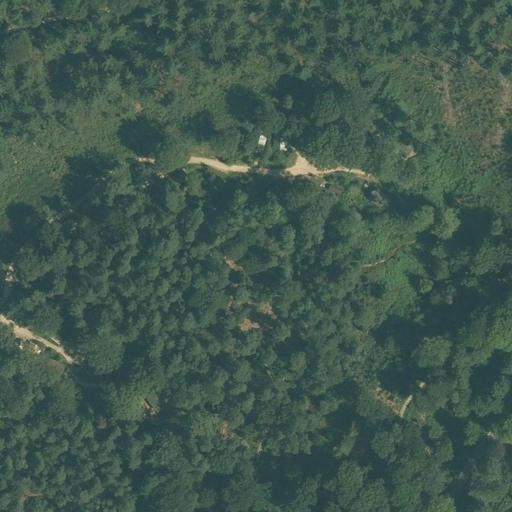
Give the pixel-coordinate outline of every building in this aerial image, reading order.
[(273,149),(286,149),(287,126),(274,126),(273,149)] [(132,190),(154,182),(150,170),(128,179),(132,190)] [(376,186),(366,196),(381,210),(391,200),(376,186)] [(100,354),(89,364),(100,377),(111,367),(100,354)] [(45,369),(62,376),(66,364),(49,358),(45,369)] [(130,391),(135,379),(119,372),(114,384),(130,391)] [(96,389),(92,401),(108,407),(112,395),(96,389)] [(149,396),(160,411),(170,403),(159,389),(149,396)] [(200,440),(212,428),(203,419),(191,431),(200,440)] [(161,425),(161,438),(178,439),(179,426),(161,425)]
